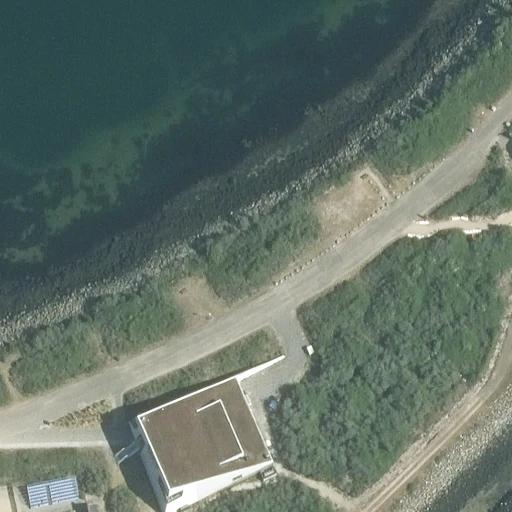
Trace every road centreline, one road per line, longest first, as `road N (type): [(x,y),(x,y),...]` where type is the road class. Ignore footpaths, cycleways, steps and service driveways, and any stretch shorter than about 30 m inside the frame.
road 1 (track): [(0,424),(150,367),(276,305),(398,213),(511,108)]
road 2 (track): [(371,511),(486,397),(511,345)]
